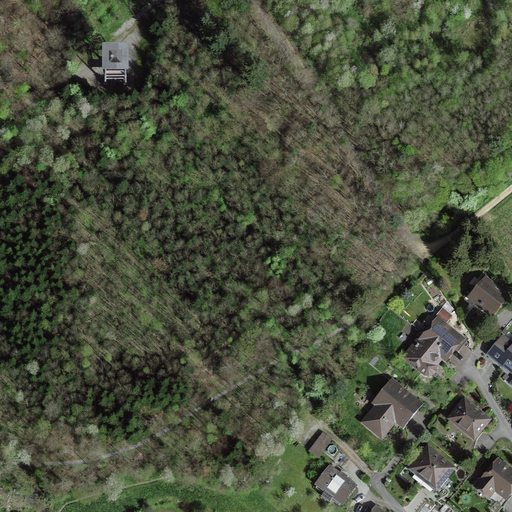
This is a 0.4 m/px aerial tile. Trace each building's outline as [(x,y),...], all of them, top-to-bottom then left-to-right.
[(507,298),(485,280),(472,295),(481,302),(475,310),(488,321),(507,298)] [(451,318),(447,313),(442,319),(447,323),(451,318)] [(437,351),(441,355),(442,354),(448,359),(456,348),(454,347),(460,340),(438,322),(426,337),(440,348),(437,351)] [(440,348),(426,337),(418,347),(416,346),(406,358),(420,369),(421,373),(425,376),(429,376),(433,374),(435,371),(435,368),(434,365),(434,361),(437,358),(439,357),(441,355),(437,351),(440,348)] [(511,346),(503,339),(490,354),(502,364),(503,362),(511,369),(511,380),(510,383),(511,384),(511,346)] [(404,392),(393,383),(386,391),(386,392),(386,393),(379,403),(378,404),(379,405),(365,422),(378,432),(387,421),(389,423),(390,423),(392,422),(395,419),(402,425),(418,406),(404,395),(404,394),(404,392)] [(462,428),(458,433),(455,444),(474,449),(477,440),(475,438),(488,420),(464,401),(450,419),(462,428)] [(330,440),(323,435),(310,451),(318,457),(330,440)] [(452,468),(428,449),(417,463),(414,463),(412,466),(412,468),(417,472),(413,476),(417,479),(417,481),(425,488),(427,488),(431,492),(437,485),(452,468)] [(351,458),(343,451),(317,486),(343,504),(355,487),(346,480),(348,477),(341,472),(351,458)] [(500,465),(497,462),(477,486),(500,505),(511,491),(511,473),(508,471),(509,467),(504,464),(500,465)] [(40,496),(40,495),(41,487),(29,484),(27,493),(26,493),(24,500),(38,503),(40,496)]
